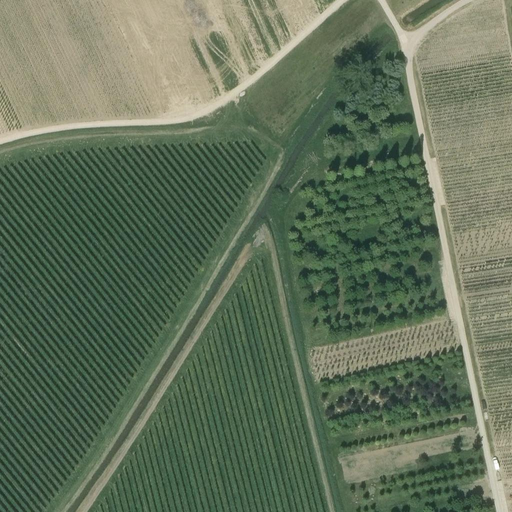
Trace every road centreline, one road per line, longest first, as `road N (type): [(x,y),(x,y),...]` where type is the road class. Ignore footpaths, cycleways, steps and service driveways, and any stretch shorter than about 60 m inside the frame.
road 1 (unclassified): [(499,511),(407,56),(413,35),(466,0)]
road 2 (track): [(0,141),(55,128),(191,118),(251,81),(343,0)]
road 3 (track): [(83,511),(240,268)]
